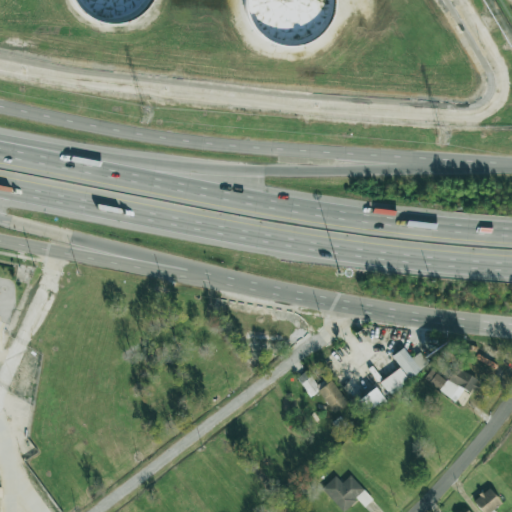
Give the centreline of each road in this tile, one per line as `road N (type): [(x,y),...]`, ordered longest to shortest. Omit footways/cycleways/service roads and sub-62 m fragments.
road 1 (motorway): [(0,188),(334,250),(511,268)]
road 2 (secondary): [(511,165),(245,145),(0,103)]
road 3 (motorway): [(511,233),(338,216),(148,180)]
road 4 (residential): [(78,511),(335,328),(355,305)]
road 5 (motorway): [(437,163),(148,180)]
road 6 (secondary): [(237,283),(511,323)]
road 7 (motorway): [(0,217),(237,283)]
road 8 (secondary): [(0,238),(237,283)]
road 9 (motorway): [(148,180),(0,150)]
road 10 (residential): [(418,511),(511,402)]
